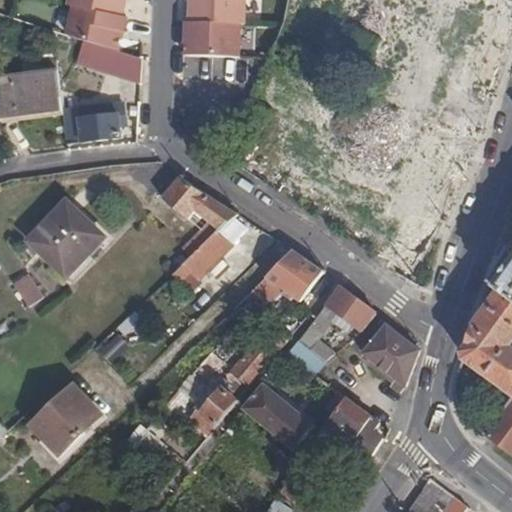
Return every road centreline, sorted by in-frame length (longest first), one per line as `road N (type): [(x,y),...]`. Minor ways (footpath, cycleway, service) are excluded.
road 1 (residential): [(443,334),(170,153)]
road 2 (unknown): [(283,229),(106,411)]
road 3 (tertiary): [(443,334),(511,159)]
road 4 (residential): [(0,175),(39,163),(170,153)]
road 5 (residential): [(170,153),(169,0)]
road 6 (unknown): [(511,124),(386,89)]
